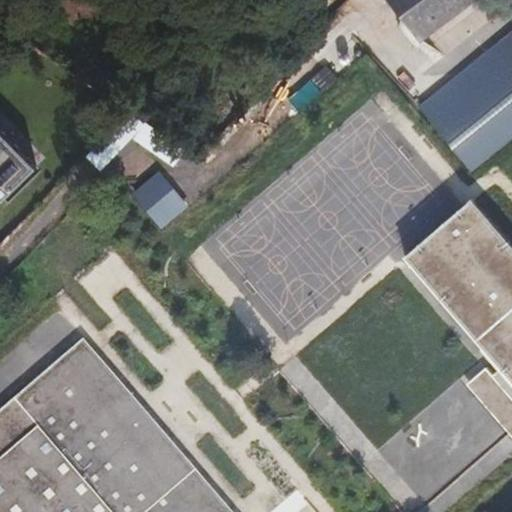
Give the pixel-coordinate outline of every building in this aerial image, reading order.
[(364,0),(402,50),(441,20),(434,11),(449,0),(456,0),(459,3),(463,0),(364,0)] [(511,32),(417,110),(470,175),(491,158),(511,140),(511,32)] [(47,116),(16,88),(0,105),(0,163),(3,166),(47,116)] [(401,261),(511,391),(511,254),(468,203),(401,261)] [(237,511),(89,338),(0,412),(0,511),(237,511)]
